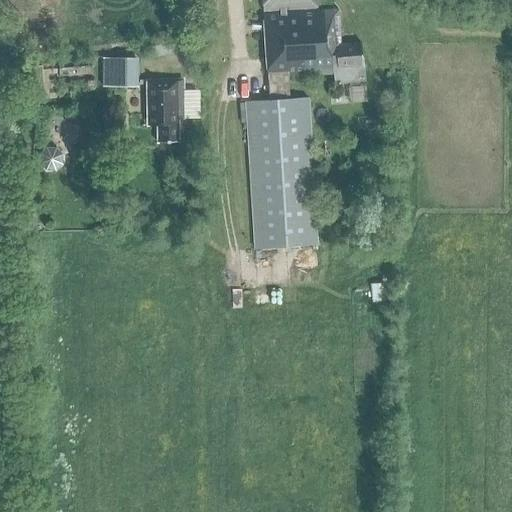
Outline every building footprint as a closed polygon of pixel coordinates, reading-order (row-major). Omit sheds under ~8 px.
[(262,0),(263,10),(317,7),(316,0),(262,0)] [(245,102),(253,250),(316,247),(308,99),(291,100),(290,77),(334,74),(335,82),(364,81),(362,44),(341,46),(339,11),(264,16),(269,101),(245,102)] [(136,68),(102,69),(103,97),(137,96),(136,68)] [(148,122),(157,121),(158,145),(179,145),(178,120),(182,120),(181,83),(146,84),(148,122)] [(62,157),(58,150),(47,150),(41,156),(41,166),(46,172),(56,172),(62,167),(62,157)] [(93,198),(90,202),(92,208),(98,209),(101,204),(99,199),(93,198)]
